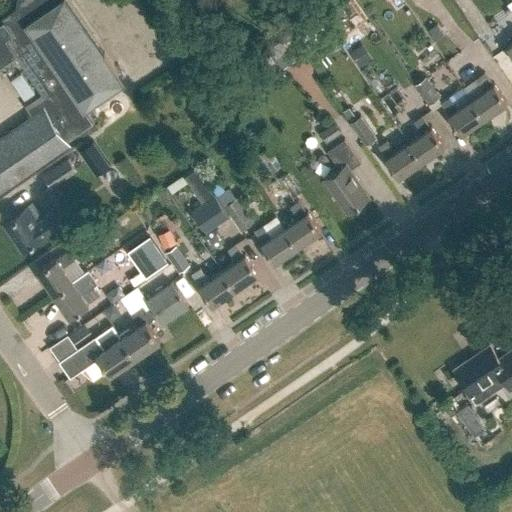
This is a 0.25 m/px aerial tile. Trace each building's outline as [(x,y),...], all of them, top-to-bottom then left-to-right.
[(94,122),(85,109),(124,81),(67,0),(28,0),(26,2),(17,0),(16,9),(1,19),(3,22),(0,24),(0,67),(16,57),(42,94),(25,105),(33,116),(33,117),(0,139),(0,189),(67,142),(67,141),(94,122)] [(511,0),(500,0),(491,6),(497,16),(511,7),(511,0)] [(326,13),(334,26),(349,16),(342,3),(326,13)] [(356,45),(372,37),(362,15),(346,23),(356,45)] [(429,32),(437,43),(449,36),(441,24),(429,32)] [(279,63),(283,69),(307,54),(294,34),(270,49),(274,55),(267,60),(272,68),(279,63)] [(471,99),(484,117),(507,101),(494,83),(492,84),(485,72),(477,78),(485,89),(471,99)] [(417,85),(430,103),(441,96),(428,78),(417,85)] [(448,114),(461,133),(484,117),(471,99),(457,108),(449,97),(441,102),(449,114),(448,114)] [(361,114),(357,117),(349,106),(343,110),(351,121),(350,121),(367,145),(378,137),(361,114)] [(408,142),(421,160),(444,144),(431,126),(430,127),(422,115),(414,121),(422,132),(408,142)] [(319,135),(326,144),(342,133),(334,123),(319,135)] [(324,178),(347,211),(369,196),(350,169),(361,162),(345,138),(327,150),(339,168),(324,178)] [(385,158),(398,176),(421,160),(408,142),(394,151),(386,140),(379,145),(387,157),(385,158)] [(67,157),(43,174),(52,188),(77,171),(67,157)] [(278,178),(292,198),(304,189),(290,169),(278,178)] [(198,171),(186,179),(202,202),(191,209),(206,232),(229,216),(213,194),(198,171)] [(253,221),(236,197),(223,206),(240,230),(253,221)] [(285,227),(297,245),(320,230),(308,211),(306,212),(298,200),(291,206),(299,217),(285,227)] [(4,222),(23,249),(60,223),(51,210),(42,217),(32,203),(4,222)] [(163,221),(150,227),(156,240),(169,234),(163,221)] [(262,243),(274,261),(297,245),(285,227),(271,236),(263,225),(255,230),(263,242),(262,243)] [(128,251),(146,276),(167,261),(149,236),(128,251)] [(222,270),(235,289),(258,273),(245,254),(244,255),(236,243),(228,249),(236,260),(222,270)] [(165,252),(179,273),(190,265),(176,245),(165,252)] [(38,271),(54,294),(73,281),(63,267),(74,259),(69,251),(57,259),(57,258),(38,271)] [(115,260),(100,275),(118,293),(133,278),(115,260)] [(84,288),(95,281),(83,262),(71,269),(84,288)] [(199,286),(212,304),(235,289),(222,270),(208,280),(200,268),(192,273),(200,285),(199,286)] [(54,294),(70,317),(89,304),(88,303),(99,295),(94,287),(82,295),(73,281),(54,294)] [(147,311),(152,319),(157,315),(163,323),(188,306),(172,282),(146,299),(152,308),(147,311)] [(109,319),(119,313),(112,302),(102,309),(109,319)] [(121,337),(135,357),(160,340),(148,323),(153,320),(152,319),(147,311),(143,305),(131,314),(138,324),(121,337)] [(99,358),(110,375),(135,357),(121,337),(113,325),(59,361),(70,377),(99,358)] [(81,338),(75,329),(66,334),(72,343),(81,338)] [(72,343),(66,334),(49,346),(59,361),(76,350),(72,343)] [(490,345),(454,369),(476,403),(507,382),(511,389),(511,387),(511,349),(499,358),(490,345)] [(468,414),(476,427),(488,419),(480,407),(468,414)]
